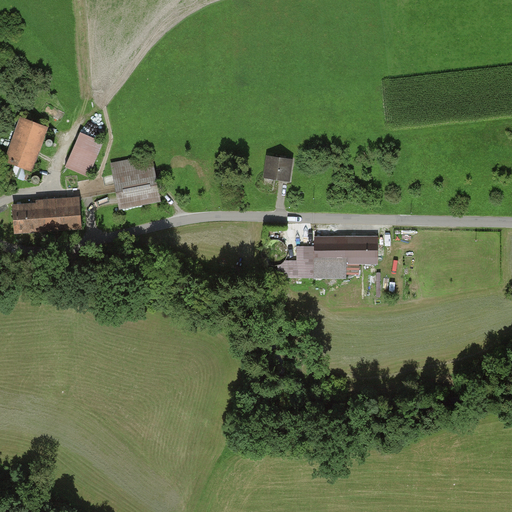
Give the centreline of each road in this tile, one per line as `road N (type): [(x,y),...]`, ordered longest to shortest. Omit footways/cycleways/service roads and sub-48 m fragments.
road 1 (unclassified): [(511,222),(237,216),(46,253),(0,243)]
road 2 (track): [(55,190),(86,80),(82,0)]
road 3 (track): [(66,374),(74,249)]
